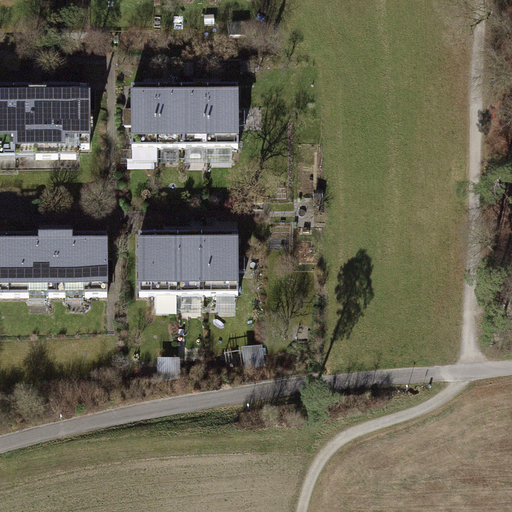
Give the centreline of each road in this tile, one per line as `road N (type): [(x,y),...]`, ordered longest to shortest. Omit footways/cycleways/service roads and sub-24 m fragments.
road 1 (track): [(0,452),(322,382),(467,374)]
road 2 (track): [(486,0),(467,374)]
road 3 (track): [(302,511),(320,451),(355,430),(431,408),(467,374)]
